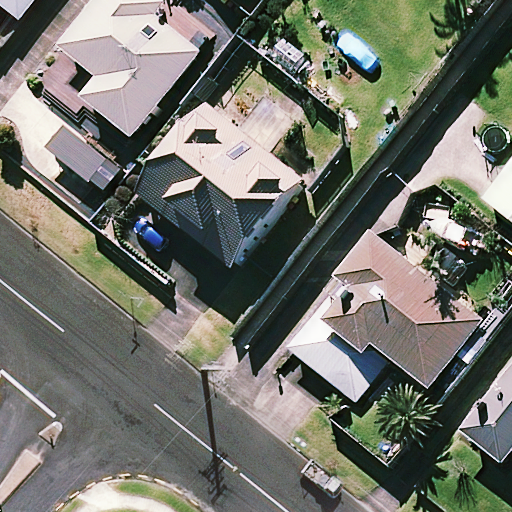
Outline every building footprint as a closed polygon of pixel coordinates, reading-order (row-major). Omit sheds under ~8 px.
[(0,0),(15,12),(24,0),(0,0)] [(219,42),(165,0),(109,0),(69,51),(108,82),(91,102),(141,141),(219,42)] [(298,137),(268,112),(248,137),(218,112),(149,195),(244,273),(313,189),(279,161),(298,137)] [(113,161),(73,130),(43,168),(84,199),(113,161)] [(511,169),(490,197),(511,215),(511,169)] [(362,402),(387,369),(396,358),(436,389),(489,322),(381,238),(294,350),(362,402)] [(511,384),(472,436),(511,466),(511,464),(511,384)]
